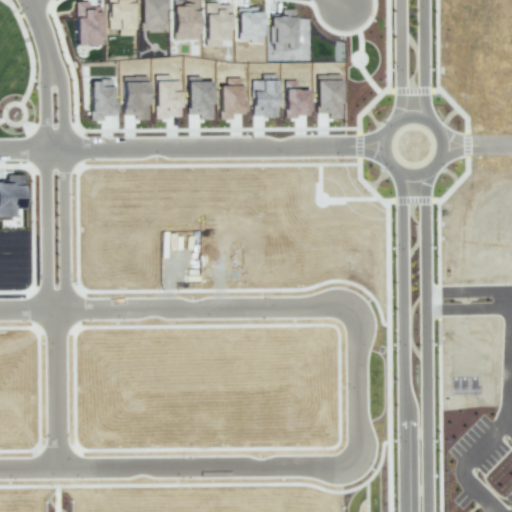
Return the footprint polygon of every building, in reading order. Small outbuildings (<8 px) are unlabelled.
[(130,34),(129,0),(104,0),(105,19),(114,19),(114,34),(130,34)] [(160,31),(160,8),(163,8),(162,0),(136,0),(137,31),(160,31)] [(195,38),(194,0),(169,0),(170,39),(195,38)] [(98,6),(85,6),(86,1),(73,1),(72,44),(98,45),(98,6)] [(227,4),(206,4),(206,12),(203,12),(203,46),(217,46),(217,39),(227,39),(227,4)] [(259,7),(234,8),(234,41),(259,41),(259,7)] [(278,8),(292,8),(293,50),(270,50),(270,42),(267,42),(266,14),(278,14),(278,8)] [(274,116),(273,73),(258,74),(259,79),(248,80),(249,116),(274,116)] [(312,112),(325,113),(325,118),(338,118),(339,74),(313,74),(312,112)] [(120,114),(132,114),(132,120),(145,119),(144,75),(119,76),(120,114)] [(152,117),(177,117),(177,80),(167,80),(167,75),(152,75),(152,117)] [(209,80),(197,81),(197,75),(183,76),(184,114),(196,113),(196,119),(210,119),(209,80)] [(242,113),(242,100),(238,100),(238,77),(223,77),(223,85),(216,85),(216,118),(229,118),(229,113),(242,113)] [(293,79),(281,80),(281,116),(306,116),(306,89),(294,89),(293,79)] [(99,115),(112,115),(112,101),(109,101),(109,85),(96,85),(97,80),(87,80),(87,120),(99,120),(99,115)] [(21,208),(20,173),(3,174),(3,179),(0,179),(0,216),(11,216),(11,208),(21,208)]
